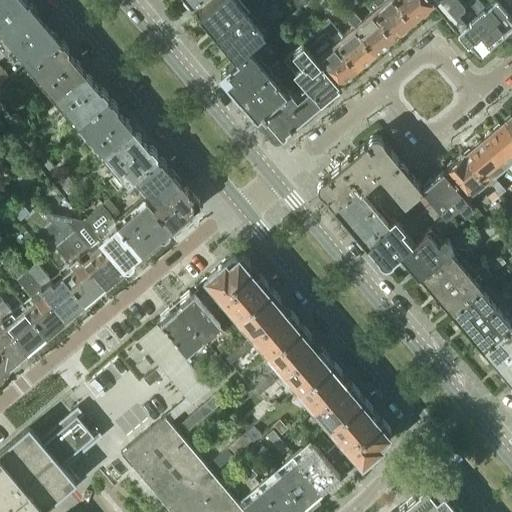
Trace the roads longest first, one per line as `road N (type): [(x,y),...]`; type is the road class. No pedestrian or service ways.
road 1 (secondary): [(511,463),(276,183)]
road 2 (residential): [(0,401),(240,201)]
road 3 (secondary): [(240,201),(438,437)]
road 4 (secondary): [(68,0),(240,201)]
road 5 (secondary): [(276,183),(121,0)]
road 6 (residential): [(381,91),(276,183)]
road 7 (residential): [(473,94),(432,133),(419,134),(381,91)]
road 8 (residential): [(473,94),(437,54),(421,55),(381,91)]
